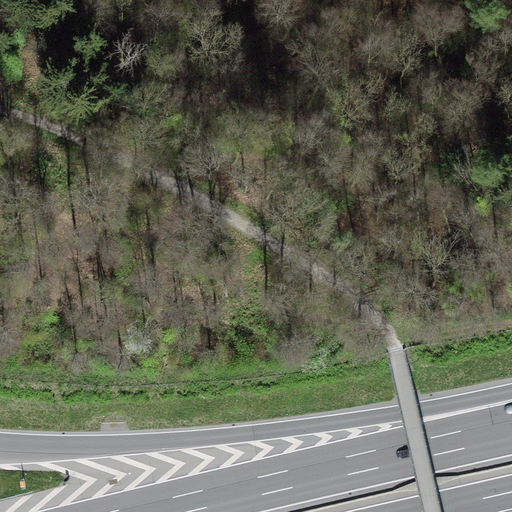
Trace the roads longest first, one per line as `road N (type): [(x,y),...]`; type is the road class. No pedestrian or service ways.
road 1 (track): [(432,511),(396,349),(353,295),(188,196),(0,108)]
road 2 (motorway): [(511,422),(0,447)]
road 3 (motorway): [(511,428),(149,511)]
